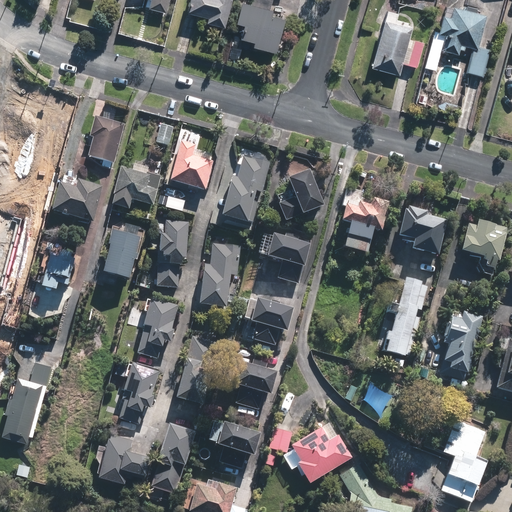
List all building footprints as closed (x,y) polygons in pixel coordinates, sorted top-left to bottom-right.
[(168,0),(149,0),(148,7),(166,11),(168,0)] [(224,27),(230,0),(187,0),(185,11),(207,17),(205,22),(224,27)] [(250,0),(250,4),(240,2),(234,23),(242,25),(239,38),(253,41),(252,46),(275,52),(284,19),(271,16),(272,10),(269,10),(271,0),(250,0)] [(434,68),(439,48),(457,52),(459,43),(471,46),(464,72),(482,76),(489,48),(476,45),(484,13),(451,4),(448,15),(440,13),(436,28),(433,27),(423,65),(434,68)] [(396,19),(397,12),(386,8),(384,18),(382,17),(369,66),(397,73),(400,61),(416,66),(423,41),(406,37),(410,25),(406,25),(407,22),(396,19)] [(15,90),(0,86),(0,117),(8,119),(15,90)] [(71,105),(24,92),(16,122),(63,135),(71,105)] [(123,123),(93,115),(87,136),(91,137),(86,155),(112,163),(123,123)] [(154,141),(167,145),(172,126),(159,122),(154,141)] [(0,201),(34,211),(54,141),(15,130),(0,182),(0,201)] [(167,180),(203,190),(211,160),(190,155),(193,144),(178,140),(167,180)] [(245,220),(252,222),(257,202),(251,200),(254,190),(261,191),(269,162),(254,158),(254,159),(241,156),(235,177),(230,175),(218,214),(245,222),(245,220)] [(145,172),(118,165),(111,194),(119,196),(118,200),(127,203),(128,198),(151,204),(159,175),(145,171),(145,172)] [(321,205),(306,168),(284,177),(292,197),(276,203),(282,220),(321,205)] [(91,221),(101,185),(76,178),(74,185),(57,181),(49,210),(91,221)] [(163,206),(181,211),(183,200),(166,195),(163,206)] [(380,231),(388,201),(371,197),(369,204),(357,201),(356,206),(344,203),(339,219),(348,222),(341,246),(365,252),(371,229),(380,231)] [(426,211),(407,206),(406,210),(404,209),(403,209),(396,234),(397,234),(412,238),(409,247),(435,254),(445,219),(425,214),(426,211)] [(29,218),(0,210),(0,283),(12,287),(29,218)] [(183,257),(186,221),(163,219),(161,233),(158,233),(157,237),(156,237),(154,262),(156,262),(154,285),(177,287),(179,257),(183,257)] [(497,260),(505,233),(492,230),(494,224),(476,219),(474,225),(466,223),(463,236),(462,236),(458,250),(497,260)] [(108,244),(100,271),(127,279),(139,237),(110,228),(106,243),(108,244)] [(296,241),(297,236),(284,232),(282,237),(270,233),(263,256),(279,261),(275,277),(297,283),(308,244),(296,241)] [(236,275),(239,246),(211,243),(209,264),(203,263),(202,271),(200,271),(197,303),(225,306),(228,274),(236,275)] [(65,285),(72,257),(69,256),(70,252),(57,249),(55,256),(47,254),(39,286),(53,289),(55,282),(65,285)] [(402,353),(407,355),(417,317),(412,316),(414,307),(419,309),(426,285),(417,283),(418,280),(402,276),(399,289),(395,288),(391,302),(387,301),(385,310),(392,312),(388,329),(385,328),(382,337),(386,338),(382,350),(401,355),(402,353)] [(1,324),(9,296),(0,293),(0,337),(4,325),(1,324)] [(142,324),(135,352),(156,358),(161,339),(168,341),(172,328),(170,327),(176,305),(147,297),(140,324),(142,324)] [(284,331),(290,308),(251,298),(245,321),(253,323),(249,338),(273,345),(277,330),(284,331)] [(463,379),(480,316),(460,311),(458,319),(448,317),(441,343),(444,343),(437,373),(463,379)] [(201,404),(218,342),(190,334),(173,396),(201,404)] [(511,392),(511,338),(506,337),(492,387),(511,392)] [(263,368),(265,362),(251,359),(249,364),(236,360),(229,384),(237,386),(233,403),(256,409),(261,393),(268,394),(274,371),(263,368)] [(5,416),(0,433),(0,437),(25,444),(47,366),(33,363),(28,381),(16,378),(10,399),(7,398),(2,415),(5,416)] [(122,399),(116,418),(138,424),(143,406),(147,407),(151,395),(149,395),(157,371),(129,363),(121,389),(122,389),(119,399),(122,399)] [(428,369),(420,367),(418,375),(426,377),(428,369)] [(357,389),(350,385),(342,399),(349,403),(357,389)] [(453,420),(441,451),(452,456),(438,490),(470,502),(476,485),(475,484),(484,459),(474,456),(484,432),(453,420)] [(251,455),(257,431),(219,421),(213,445),(220,447),(216,462),(241,468),(245,453),(251,455)] [(156,462),(149,485),(173,493),(184,460),(193,431),(166,423),(154,461),(156,462)] [(306,483),(350,457),(337,434),(328,439),(319,426),(288,444),(298,460),(294,462),(306,483)] [(273,427),(267,447),(284,452),(290,432),(273,427)] [(105,438),(95,477),(122,485),(125,471),(143,476),(148,458),(127,452),(131,440),(109,434),(108,439),(105,438)] [(271,466),(274,454),(266,452),(263,464),(271,466)] [(377,498),(372,490),(358,465),(338,476),(349,495),(345,511),(408,511),(409,509),(389,505),(390,500),(377,498)] [(230,504),(234,487),(216,482),(214,489),(193,483),(186,511),(189,511),(245,511),(247,508),(230,504)]
